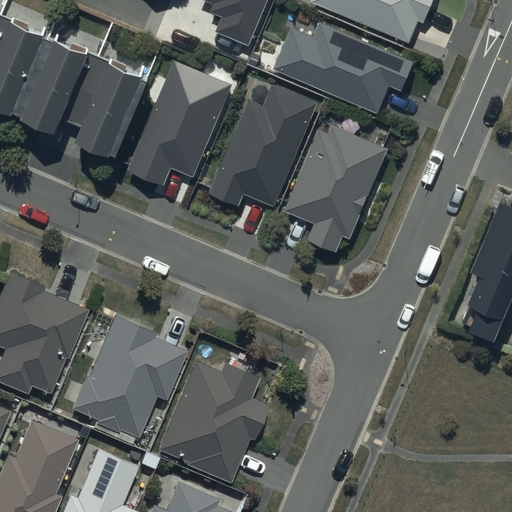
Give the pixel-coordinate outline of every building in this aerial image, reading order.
[(268,0),(203,0),(213,4),(209,12),(222,17),(215,32),(249,46),(268,0)] [(432,0),(311,0),(310,2),(408,43),(417,21),(422,24),(432,0)] [(0,97),(12,102),(13,100),(25,105),(24,108),(58,122),(61,115),(80,123),(77,129),(110,143),(110,141),(118,145),(148,72),(142,69),(143,65),(109,51),(106,58),(87,50),(90,41),(57,28),(55,33),(42,27),(44,21),(14,9),(11,16),(0,11),(0,97)] [(415,62),(319,22),(312,37),(290,28),(273,70),(377,113),(388,86),(402,92),(415,62)] [(232,84),(173,60),(126,173),(162,188),(171,168),(193,177),(232,84)] [(318,102),(272,83),(263,106),(249,100),(210,194),(239,206),(244,194),(274,207),(318,102)] [(388,149),(330,125),(327,133),(318,130),(284,211),(314,223),(307,241),(336,253),(343,236),(349,239),(388,149)] [(511,186),(501,182),(471,253),(482,257),(470,287),(479,291),(470,313),(495,323),(511,281),(511,186)] [(43,281),(5,265),(0,277),(0,343),(2,344),(0,348),(0,378),(25,388),(29,379),(47,386),(62,351),(66,352),(86,303),(42,284),(43,281)] [(68,402),(94,413),(90,424),(114,432),(117,423),(138,431),(155,390),(163,393),(183,344),(154,332),(156,327),(111,309),(86,370),(82,369),(68,402)] [(218,365),(191,354),(156,442),(183,453),(181,457),(227,476),(246,429),(253,432),(266,399),(248,392),(257,369),(222,355),(218,365)] [(0,424),(8,405),(0,401),(0,424)] [(13,452),(4,448),(0,458),(0,511),(48,511),(58,489),(52,487),(75,432),(29,414),(13,452)] [(75,491),(67,487),(56,511),(134,511),(137,506),(119,498),(136,458),(96,441),(75,491)] [(163,503),(151,498),(145,511),(229,511),(232,505),(214,498),(216,492),(175,475),(163,503)]
